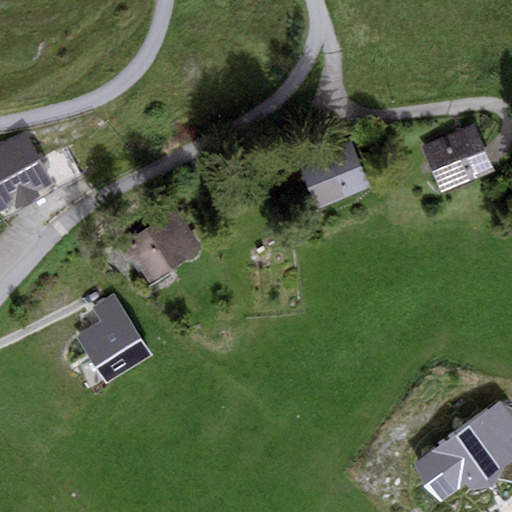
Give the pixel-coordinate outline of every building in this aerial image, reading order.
[(192,70),(179,59),(166,76),(179,86),(192,70)] [(475,125),(422,147),(441,194),(495,172),(475,125)] [(52,183),(24,133),(0,146),(0,211),(14,204),(16,209),(40,195),(38,191),(52,183)] [(351,141),(297,163),(317,209),(370,187),(351,141)] [(189,168),(161,183),(165,191),(193,176),(189,168)] [(175,208),(118,246),(126,259),(132,255),(149,281),(201,247),(175,208)] [(152,354),(114,294),(92,308),(101,321),(76,337),(106,383),(152,354)] [(511,458),(511,417),(500,400),(412,464),(440,502),(466,483),(471,490),(492,486),(500,467),(511,458)]
